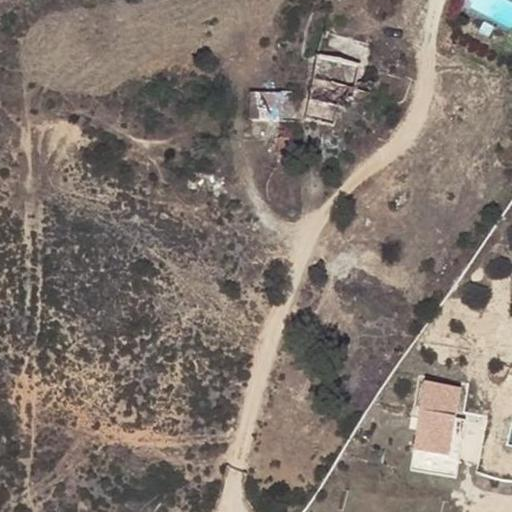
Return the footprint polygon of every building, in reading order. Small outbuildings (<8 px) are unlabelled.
[(305,98),(336,104),(362,106),(366,88),(354,86),(359,59),(311,52),(305,98)] [(278,111),(279,84),(247,84),(247,111),(278,111)] [(333,118),(336,104),(305,98),(303,112),(333,118)] [(278,153),(292,151),(292,131),(278,130),(278,153)] [(194,178),(219,184),(223,168),(198,162),(194,178)] [(458,413),(423,407),(417,446),(452,451),(458,413)] [(468,414),(458,413),(452,451),(462,453),(468,414)]
